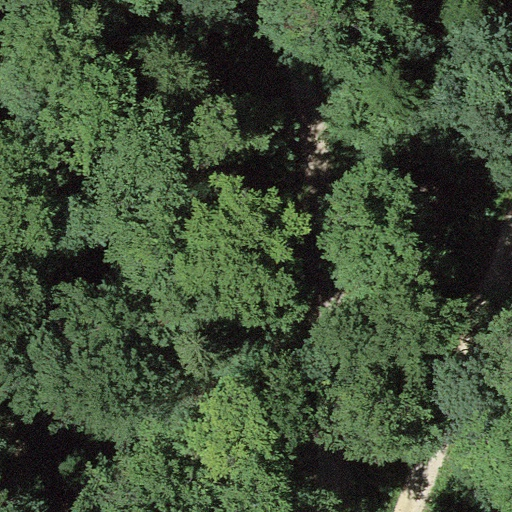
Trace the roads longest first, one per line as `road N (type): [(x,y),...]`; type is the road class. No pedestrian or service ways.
road 1 (track): [(299,0),(328,173),(337,324),(332,511)]
road 2 (track): [(383,511),(504,199),(511,154)]
